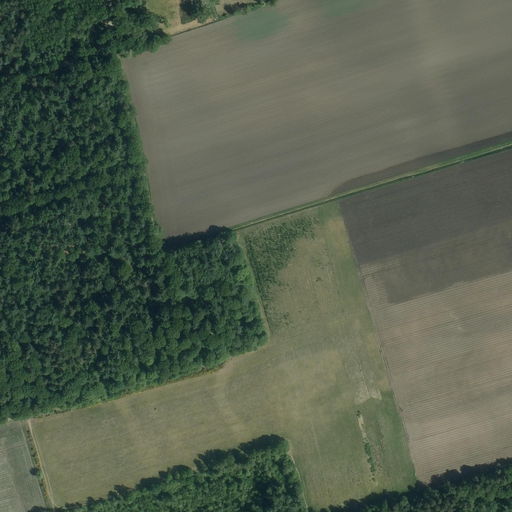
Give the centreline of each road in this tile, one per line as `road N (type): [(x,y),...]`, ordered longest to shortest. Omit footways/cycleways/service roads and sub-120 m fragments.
road 1 (track): [(104,0),(179,362),(23,413)]
road 2 (track): [(56,511),(287,447),(303,511)]
road 3 (track): [(158,255),(0,301)]
